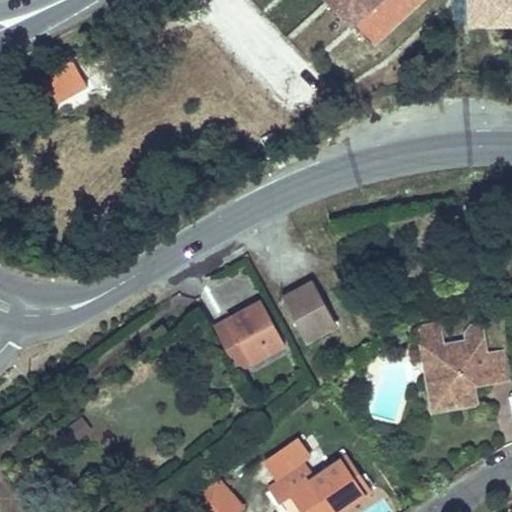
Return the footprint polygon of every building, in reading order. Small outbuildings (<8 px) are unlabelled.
[(417,0),(329,0),(370,44),(417,0)] [(511,0),(466,0),(467,27),(511,26),(511,0)] [(88,87),(73,62),(44,78),(58,103),(88,87)] [(111,246),(132,233),(125,222),(104,235),(111,246)] [(337,326),(312,280),(281,296),(307,343),(337,326)] [(263,304),(262,302),(227,320),(229,325),(216,332),(231,359),(244,352),(250,363),(285,344),(263,304)] [(216,332),(229,325),(227,320),(214,327),(216,332)] [(493,382),(487,352),(482,323),(471,325),(465,334),(466,340),(445,344),(441,322),(423,326),(419,332),(420,339),(424,339),(425,343),(421,344),(423,356),(428,355),(435,392),(448,390),(457,397),(470,395),(468,387),(476,385),(493,382)] [(508,380),(502,349),(487,352),(493,382),(508,380)] [(250,363),(244,352),(231,359),(237,370),(250,363)] [(435,392),(428,355),(423,356),(433,412),(480,404),(476,385),(468,387),(470,395),(457,397),(448,390),(435,392)] [(79,438),(91,429),(81,417),(70,427),(79,438)] [(340,511),(344,510),(371,491),(346,455),(314,477),(304,463),(270,487),(280,502),(292,494),(304,511),(340,511)] [(236,511),(241,507),(215,478),(185,503),(194,511),(236,511)]
